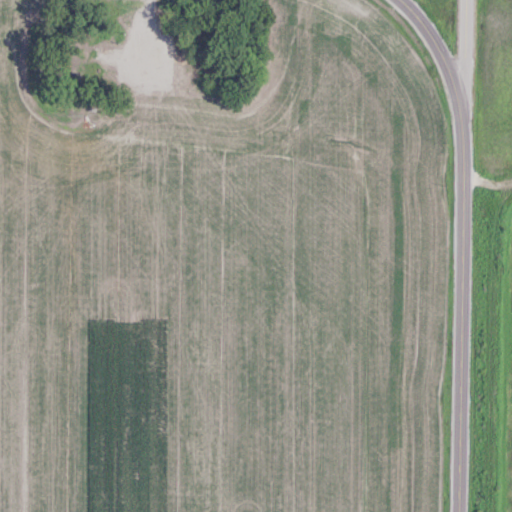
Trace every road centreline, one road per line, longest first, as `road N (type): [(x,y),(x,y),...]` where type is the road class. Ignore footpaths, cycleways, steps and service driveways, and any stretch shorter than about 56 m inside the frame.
road 1 (secondary): [(400,0),(426,30),(457,100),(459,511)]
road 2 (residential): [(463,0),(462,152)]
